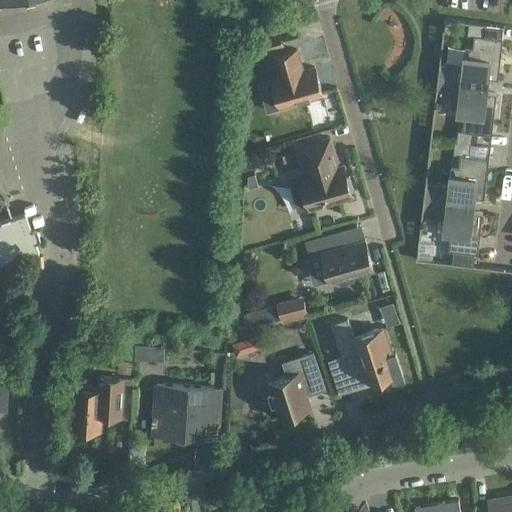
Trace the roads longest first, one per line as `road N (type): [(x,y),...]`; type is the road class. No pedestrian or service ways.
road 1 (residential): [(397,284),(323,0)]
road 2 (residential): [(342,511),(380,479),(511,457)]
